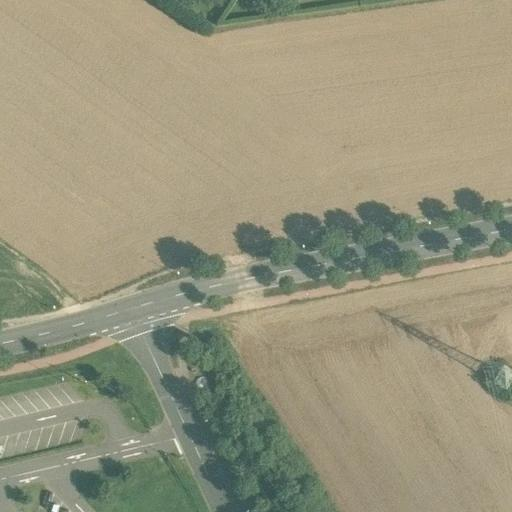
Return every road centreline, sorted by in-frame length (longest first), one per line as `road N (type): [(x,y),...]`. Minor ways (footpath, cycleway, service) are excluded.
road 1 (tertiary): [(137,308),(226,283),(511,230)]
road 2 (unclassified): [(137,308),(225,511)]
road 3 (tertiary): [(0,344),(137,308)]
